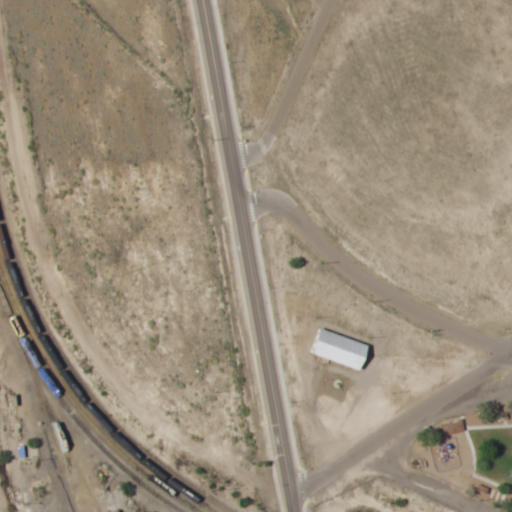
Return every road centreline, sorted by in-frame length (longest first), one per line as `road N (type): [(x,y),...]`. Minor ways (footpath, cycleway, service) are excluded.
road 1 (residential): [(294,511),(203,0)]
road 2 (residential): [(511,359),(361,289),(307,243),(232,157)]
road 3 (residential): [(292,495),(511,340)]
road 4 (residential): [(253,181),(336,0)]
